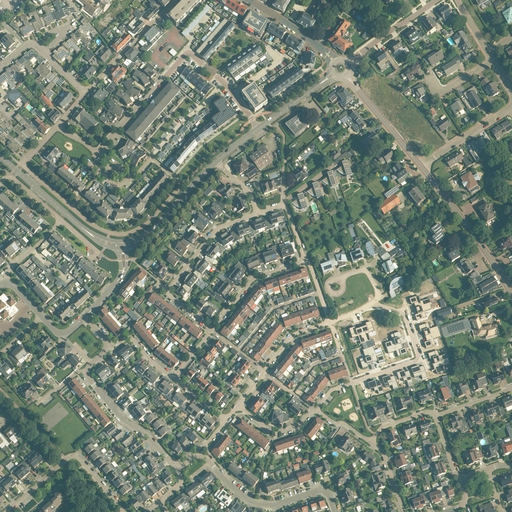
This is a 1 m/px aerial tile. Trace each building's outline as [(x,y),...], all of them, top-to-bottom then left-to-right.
[(65,8),(62,9),(65,17),(68,16),(68,17),(70,16),(70,17),(72,16),(71,15),(73,14),(76,17),(80,13),(69,0),(62,0),(64,3),(65,2),(69,6),(70,7),(65,9),(65,8)] [(88,0),(81,0),(80,2),(86,7),(84,10),(87,12),(94,4),(88,0)] [(99,8),(97,11),(100,14),(103,10),(104,11),(108,5),(111,0),(105,0),(105,1),(104,2),(103,1),(99,7),(100,7),(99,8)] [(185,0),(168,18),(176,25),(195,6),(198,9),(202,6),(201,5),(205,1),(204,0),(185,0)] [(228,0),(224,6),(229,9),(234,1),(231,0),(228,0)] [(272,7),(283,14),(291,0),(267,0),(270,2),(269,5),(272,7)] [(296,24),(310,32),(327,4),(321,0),(319,0),(308,17),(303,14),(296,24)] [(384,0),(386,2),(381,5),(384,11),(390,7),(390,8),(395,5),(396,6),(398,5),(394,0),(384,0)] [(54,13),(51,14),(54,21),(57,20),(58,22),(61,21),(60,19),(65,17),(62,9),(58,1),(53,3),(54,6),(55,6),(58,12),(54,14),(54,13)] [(238,4),(234,1),(229,9),(234,12),(239,4),(238,4)] [(94,4),(87,12),(96,19),(100,14),(97,11),(99,8),(94,4)] [(151,8),(148,10),(155,17),(157,15),(157,13),(159,11),(151,4),(150,6),(150,8),(151,8)] [(206,4),(181,34),(186,38),(210,8),(206,4)] [(243,7),(239,4),(234,12),(238,15),(243,7)] [(43,17),(40,19),(43,26),(46,25),(47,27),(50,26),(49,24),(54,22),(54,21),(51,14),(47,6),(42,8),(43,11),(44,11),(47,17),(43,19),(43,17)] [(243,7),(238,15),(243,18),(248,10),(243,7)] [(439,12),(436,14),(440,20),(442,18),(444,20),(445,22),(449,20),(449,21),(451,21),(453,20),(454,18),(453,17),(447,7),(439,12)] [(135,12),(138,15),(141,18),(143,15),(149,21),(151,19),(153,19),(155,17),(148,10),(146,13),(146,12),(144,12),(142,14),(137,9),(135,12)] [(32,22),(29,24),(32,32),(35,31),(36,33),(39,32),(38,29),(39,29),(40,30),(44,28),(43,26),(40,19),(36,11),(28,14),(30,18),(33,16),(36,22),(32,24),(32,22)] [(269,23),(250,11),(241,26),(248,30),(247,31),(244,29),(253,35),(254,33),(260,38),(269,23)] [(141,18),(138,15),(135,12),(133,14),(136,17),(137,18),(139,20),(141,18)] [(32,32),(29,24),(25,15),(23,17),(20,18),(21,21),(23,21),(25,27),(19,29),(19,28),(15,30),(18,33),(20,32),(22,35),(23,35),(24,37),(28,36),(27,34),(32,32)] [(80,29),(78,31),(84,37),(85,38),(86,38),(85,36),(89,32),(93,36),(92,37),(95,40),(99,35),(84,18),(80,22),(83,25),(82,27),(81,26),(80,27),(80,28),(80,29)] [(134,25),(141,32),(143,29),(143,28),(145,26),(139,20),(137,18),(135,20),(136,22),(136,23),(134,25)] [(430,18),(423,23),(426,27),(424,28),(427,34),(430,32),(435,28),(436,31),(437,32),(441,28),(437,23),(434,25),(430,18)] [(220,24),(230,33),(235,28),(225,19),(220,24)] [(328,24),(325,29),(329,31),(333,34),(328,41),(333,45),(332,45),(332,46),(332,47),(333,48),(335,49),(336,48),(340,51),(339,52),(343,55),(344,54),(345,53),(347,50),(348,51),(353,45),(349,43),(348,44),(342,40),(343,40),(340,38),(341,35),(343,37),(344,35),(344,34),(350,25),(343,20),(336,30),(332,27),(328,24)] [(121,26),(125,30),(128,33),(130,30),(131,32),(135,35),(137,33),(139,34),(141,32),(134,25),(132,22),(127,27),(123,24),(121,26)] [(216,29),(226,37),(230,33),(220,24),(216,29)] [(276,26),(272,24),(267,31),(272,34),(277,27),(276,26)] [(277,26),(276,26),(277,27),(272,34),(276,37),(281,29),(282,30),(282,29),(277,26)] [(153,28),(149,33),(157,41),(162,36),(162,37),(167,31),(163,27),(161,29),(162,30),(159,34),(153,28)] [(101,35),(102,36),(105,39),(109,36),(107,35),(111,31),(108,28),(101,35)] [(212,33),(222,42),(226,37),(216,29),(212,33)] [(282,30),(281,29),(276,37),(281,40),(286,32),(282,30)] [(406,39),(411,46),(414,43),(412,40),(418,36),(419,38),(422,36),(418,31),(416,33),(414,30),(406,35),(408,38),(406,39)] [(72,38),(70,40),(76,46),(78,44),(77,43),(80,40),(85,45),(84,46),(87,48),(91,44),(85,38),(84,37),(78,31),(74,35),(73,34),(70,36),(72,38)] [(117,34),(116,36),(119,39),(122,41),(119,44),(122,48),(131,39),(127,35),(126,36),(124,34),(123,33),(121,31),(117,34)] [(456,37),(453,39),(457,45),(459,43),(464,52),(472,47),(462,32),(455,36),(456,37)] [(157,41),(149,33),(144,37),(150,43),(153,45),(157,41)] [(208,38),(218,47),(222,42),(212,33),(208,38)] [(3,42),(5,45),(12,39),(8,35),(5,37),(3,35),(2,36),(0,38),(0,37),(0,42),(1,44),(3,42)] [(295,39),(291,35),(285,43),(290,46),(295,39)] [(204,43),(214,51),(218,47),(208,38),(204,43)] [(12,39),(5,45),(7,48),(6,49),(8,52),(10,50),(12,52),(15,49),(14,47),(15,46),(14,45),(15,44),(12,39)] [(119,39),(111,47),(112,48),(117,53),(122,48),(119,44),(122,41),(119,39)] [(300,42),(295,39),(290,46),(295,50),(300,42)] [(63,46),(61,48),(67,55),(68,55),(69,53),(70,52),(69,51),(72,48),(76,53),(76,54),(79,57),(83,53),(76,46),(70,40),(69,40),(65,44),(64,43),(62,45),(63,46)] [(139,42),(143,46),(147,51),(153,46),(150,43),(147,46),(141,40),(139,42)] [(305,45),(300,42),(295,50),(299,53),(305,45)] [(391,47),(394,51),(395,53),(398,50),(401,53),(403,52),(406,56),(410,54),(406,48),(403,50),(398,42),(391,47)] [(200,47),(210,56),(214,51),(204,43),(200,47)] [(257,46),(251,50),(259,60),(265,56),(257,46)] [(196,52),(206,61),(210,56),(200,47),(196,52)] [(61,48),(60,48),(57,51),(58,52),(57,52),(55,51),(53,53),(55,55),(53,57),(52,56),(60,64),(62,62),(60,60),(63,57),(69,62),(68,63),(71,66),(75,62),(69,56),(68,55),(67,55),(61,48)] [(140,58),(142,56),(134,48),(130,52),(138,60),(140,58)] [(84,52),(87,55),(91,59),(94,56),(87,49),(84,52)] [(98,56),(104,62),(111,55),(109,53),(110,53),(109,52),(105,49),(98,56)] [(172,49),(168,52),(173,57),(177,53),(172,49)] [(38,63),(40,65),(41,64),(44,61),(32,50),(27,54),(26,52),(24,55),(25,56),(23,58),(28,65),(29,65),(30,67),(37,61),(39,62),(38,63)] [(251,50),(246,53),(254,64),(259,60),(251,50)] [(382,53),(375,58),(379,63),(378,64),(378,63),(378,64),(380,68),(389,62),(394,69),(398,67),(387,51),(383,54),(382,53)] [(423,59),(427,65),(430,64),(432,66),(444,58),(439,51),(427,59),(426,57),(423,59)] [(131,72),(131,71),(140,62),(138,61),(138,60),(130,52),(126,56),(132,63),(128,68),(127,69),(131,72)] [(246,53),(241,57),(249,68),(254,64),(246,53)] [(305,53),(303,61),(315,62),(315,59),(315,57),(312,56),(313,53),(308,53),(305,53)] [(241,57),(236,61),(244,71),(249,68),(241,57)] [(454,62),(440,70),(441,73),(444,72),(444,73),(444,72),(447,76),(459,69),(457,67),(460,65),(460,64),(463,63),(459,57),(457,59),(453,61),(454,62)] [(30,67),(29,65),(28,65),(23,58),(18,61),(17,60),(15,63),(16,64),(14,66),(19,73),(19,72),(22,70),(21,69),(24,67),(25,68),(28,72),(29,74),(30,75),(33,72),(34,71),(30,67)] [(236,61),(231,64),(239,75),(244,71),(236,61)] [(315,62),(303,61),(302,69),(305,69),(305,70),(310,71),(311,68),(313,68),(314,65),(315,62)] [(404,73),(401,76),(404,80),(407,78),(409,81),(419,74),(417,71),(421,69),(417,63),(413,65),(413,66),(403,72),(404,73)] [(38,86),(45,78),(51,72),(47,68),(48,66),(45,64),(43,66),(41,64),(40,65),(36,70),(37,72),(38,73),(41,76),(38,79),(37,79),(35,81),(38,86)] [(143,72),(145,74),(149,77),(151,79),(155,74),(152,71),(153,70),(154,70),(147,64),(141,70),(143,72)] [(231,64),(226,68),(234,79),(239,75),(231,64)] [(81,74),(88,80),(96,71),(89,65),(81,74)] [(23,76),(19,72),(19,73),(14,66),(13,66),(9,69),(8,68),(6,70),(7,72),(5,74),(4,74),(10,80),(13,78),(12,77),(15,74),(17,76),(19,79),(18,80),(20,83),(25,79),(25,78),(23,76)] [(116,66),(112,70),(121,78),(127,72),(123,68),(120,70),(116,66)] [(186,80),(193,71),(188,67),(179,77),(184,81),(186,80)] [(294,72),(299,80),(304,76),(303,75),(298,69),(294,72)] [(121,78),(112,70),(109,74),(113,78),(111,81),(115,84),(121,78)] [(137,78),(140,80),(144,75),(145,74),(143,72),(142,74),(136,71),(132,78),(136,81),(137,78)] [(186,80),(190,84),(197,76),(193,72),(193,71),(186,80)] [(50,72),(45,78),(47,81),(48,79),(51,82),(45,89),(44,88),(42,91),(43,92),(46,96),(50,91),(56,83),(60,80),(56,76),(57,74),(54,72),(53,74),(50,72)] [(289,75),(295,83),(299,80),(294,72),(289,75)] [(16,87),(10,80),(4,74),(5,74),(4,73),(0,77),(0,76),(0,87),(1,88),(4,86),(3,85),(6,82),(10,87),(9,88),(12,91),(12,90),(16,87)] [(144,75),(140,80),(145,87),(150,83),(147,79),(149,77),(145,74),(144,75)] [(368,82),(371,86),(381,79),(377,74),(368,82)] [(285,79),(290,86),(295,83),(289,75),(285,79)] [(190,84),(195,88),(202,80),(197,76),(190,84)] [(61,78),(60,80),(56,83),(60,87),(65,82),(61,78)] [(285,79),(281,82),(286,89),(290,86),(285,79)] [(487,79),(480,83),(485,90),(486,89),(492,98),(499,93),(495,88),(496,87),(494,83),(491,85),(487,79)] [(127,90),(126,92),(128,94),(133,87),(132,85),(134,83),(131,80),(124,85),(127,90)] [(195,88),(200,92),(201,92),(208,83),(207,84),(202,80),(195,88)] [(366,81),(360,85),(367,94),(373,89),(366,81)] [(281,82),(276,85),(282,92),(286,89),(281,82)] [(170,83),(166,88),(176,96),(180,91),(170,83)] [(201,92),(206,96),(213,88),(208,83),(201,92)] [(421,84),(411,90),(418,100),(421,99),(423,102),(428,99),(429,99),(424,91),(425,90),(421,84)] [(254,85),(241,94),(255,112),(267,104),(262,97),(266,94),(262,89),(260,87),(256,89),(254,85)] [(276,85),(272,88),(277,96),(282,92),(276,85)] [(133,87),(128,94),(132,97),(134,99),(136,96),(138,97),(141,91),(133,87)] [(339,97),(341,100),(349,94),(343,87),(336,93),(334,90),(326,96),(332,103),(339,97)] [(403,91),(405,95),(411,91),(409,87),(403,91)] [(463,94),(466,98),(467,100),(469,99),(475,108),(481,104),(475,95),(478,93),(474,87),(463,94)] [(166,88),(161,93),(171,102),(176,96),(166,88)] [(272,88),(267,92),(273,99),(277,96),(272,88)] [(91,96),(98,102),(102,98),(100,96),(103,94),(97,89),(91,96)] [(5,100),(6,101),(8,99),(16,106),(18,104),(16,102),(19,99),(26,105),(29,102),(16,90),(14,92),(12,90),(12,91),(7,95),(3,99),(5,101),(5,100)] [(50,91),(45,96),(49,99),(54,94),(50,91)] [(65,96),(62,99),(67,103),(72,98),(65,91),(62,93),(65,96)] [(120,98),(123,100),(128,94),(126,92),(124,94),(118,91),(115,98),(118,101),(120,98)] [(42,96),(40,97),(50,108),(53,106),(47,98),(42,92),(41,94),(42,96)] [(161,93),(157,98),(167,107),(171,102),(161,93)] [(128,94),(123,100),(127,107),(132,103),(130,99),(132,97),(128,94)] [(349,94),(341,100),(344,103),(341,106),(344,109),(349,104),(348,103),(349,103),(353,99),(350,97),(351,96),(349,94)] [(385,94),(378,99),(381,104),(388,98),(385,94)] [(214,106),(223,99),(220,95),(211,102),(214,106)] [(154,103),(153,104),(162,112),(167,107),(157,98),(154,102),(153,102),(154,103)] [(388,98),(381,104),(385,109),(392,103),(388,98)] [(67,103),(62,99),(60,102),(57,99),(55,102),(58,104),(63,109),(67,103)] [(223,99),(214,106),(220,115),(213,120),(213,119),(211,120),(218,130),(236,117),(227,105),(223,99)] [(450,107),(455,115),(463,110),(458,102),(459,102),(458,99),(451,103),(453,105),(450,107)] [(112,112),(111,113),(111,114),(116,107),(114,105),(117,103),(113,100),(106,105),(112,112)] [(411,118),(418,114),(411,103),(404,107),(411,118)] [(151,105),(148,108),(158,117),(160,114),(165,117),(162,120),(164,122),(168,117),(162,112),(153,104),(152,105),(151,104),(150,105),(151,105)] [(399,105),(392,111),(395,116),(396,115),(403,110),(399,105)] [(123,111),(116,107),(111,114),(114,117),(116,115),(121,117),(123,111)] [(148,108),(144,113),(153,122),(158,117),(148,108)] [(72,118),(90,133),(98,124),(80,109),(72,118)] [(47,118),(54,124),(61,116),(54,110),(47,118)] [(111,114),(111,113),(107,110),(104,113),(107,115),(104,118),(101,116),(99,119),(104,124),(107,121),(108,123),(108,122),(109,121),(112,123),(116,118),(114,117),(111,114)] [(403,110),(396,115),(400,120),(406,114),(403,110)] [(35,113),(43,120),(44,118),(37,111),(35,113)] [(346,111),(338,119),(340,120),(342,123),(343,125),(346,123),(348,120),(353,126),(361,119),(355,112),(350,116),(346,111)] [(144,113),(139,119),(149,127),(153,122),(144,113)] [(14,118),(19,123),(23,119),(18,114),(14,118)] [(291,122),(286,125),(290,130),(290,131),(292,134),(293,133),(295,136),(298,134),(299,136),(305,130),(304,129),(309,125),(306,121),(307,121),(308,120),(306,117),(304,118),(304,119),(301,116),(295,119),(295,120),(294,120),(293,121),(292,121),(291,122)] [(450,125),(451,125),(444,116),(440,119),(442,121),(437,125),(442,132),(445,129),(445,128),(450,125)] [(23,131),(22,132),(28,140),(30,138),(31,139),(34,136),(33,135),(36,132),(30,126),(26,121),(25,121),(23,119),(19,123),(22,126),(23,125),(27,129),(24,132),(23,131)] [(37,119),(33,124),(45,135),(49,129),(37,119)] [(139,119),(135,124),(145,132),(149,127),(139,119)] [(353,126),(352,127),(357,133),(361,130),(366,126),(361,119),(353,126)] [(211,120),(207,124),(214,133),(218,130),(211,120)] [(0,142),(5,138),(12,130),(14,128),(11,125),(9,127),(9,126),(10,125),(7,123),(5,124),(3,122),(0,125),(0,131),(2,134),(0,135),(0,142)] [(408,122),(401,127),(405,131),(404,132),(408,137),(409,138),(410,137),(414,141),(420,136),(417,133),(420,130),(414,122),(411,124),(410,125),(408,122)] [(492,132),(495,136),(497,140),(511,130),(511,127),(509,123),(499,129),(499,127),(492,132)] [(135,124),(130,129),(140,137),(145,132),(135,124)] [(207,124),(203,127),(209,136),(214,133),(207,124)] [(12,130),(12,131),(14,133),(15,132),(19,136),(17,139),(16,138),(14,139),(21,147),(23,145),(24,146),(27,143),(26,142),(28,140),(22,132),(16,126),(14,128),(12,130)] [(198,130),(205,139),(207,137),(208,138),(209,137),(209,136),(203,127),(198,130)] [(140,137),(130,129),(126,134),(136,142),(140,137)] [(426,129),(423,131),(431,141),(432,140),(433,140),(436,137),(433,132),(432,132),(432,131),(430,133),(429,133),(426,129)] [(198,130),(194,133),(201,142),(205,139),(198,130)] [(274,130),(267,135),(272,142),(279,138),(274,130)] [(423,131),(421,134),(424,138),(422,140),(423,141),(426,145),(428,144),(427,144),(428,143),(429,143),(430,142),(431,141),(423,131)] [(194,134),(189,137),(191,139),(197,145),(201,142),(194,133),(194,134)] [(9,134),(5,138),(7,140),(8,139),(12,144),(9,146),(8,145),(7,147),(14,154),(16,152),(17,153),(19,150),(19,149),(21,147),(14,139),(9,134)] [(367,136),(362,140),(364,142),(365,141),(367,144),(369,142),(372,146),(378,140),(374,134),(368,139),(367,136)] [(469,146),(468,146),(471,151),(470,152),(476,161),(480,159),(475,151),(483,147),(487,153),(494,148),(489,140),(485,142),(482,138),(475,142),(475,141),(470,144),(471,145),(469,146)] [(191,139),(188,143),(194,149),(197,145),(191,139)] [(126,145),(125,148),(130,152),(131,150),(134,144),(127,140),(124,144),(126,145)] [(188,143),(184,147),(191,153),(194,149),(188,143)] [(249,158),(254,164),(259,171),(274,160),(266,150),(268,149),(264,144),(259,148),(260,150),(249,158)] [(179,149),(180,151),(187,157),(191,153),(184,147),(182,145),(179,149)] [(58,153),(61,150),(58,148),(56,150),(52,147),(46,153),(43,156),(50,162),(55,157),(57,159),(61,155),(58,153)] [(128,157),(129,155),(131,153),(130,152),(125,148),(118,152),(122,158),(126,155),(128,157)] [(142,151),(135,156),(139,160),(142,159),(144,161),(147,157),(142,151)] [(180,151),(177,155),(184,161),(187,157),(180,151)] [(340,155),(338,151),(331,157),(334,160),(340,155)] [(374,161),(377,164),(379,162),(381,164),(385,161),(386,163),(387,164),(391,161),(390,160),(394,157),(389,151),(384,155),(383,154),(374,161)] [(446,161),(450,168),(462,160),(467,168),(471,165),(465,156),(463,158),(459,152),(446,161)] [(175,154),(172,158),(174,159),(180,165),(184,161),(177,155),(175,154)] [(133,155),(131,157),(130,158),(132,160),(130,165),(136,168),(139,160),(135,156),(133,155)] [(174,159),(170,164),(177,169),(180,165),(174,159)] [(337,170),(338,169),(339,171),(341,173),(344,174),(346,174),(347,178),(352,176),(350,169),(354,166),(350,160),(348,162),(347,161),(342,163),(343,166),(337,170)] [(259,171),(254,164),(252,165),(251,164),(247,167),(242,161),(238,164),(238,163),(232,167),(236,172),(237,171),(240,175),(246,170),(248,172),(246,174),(249,178),(259,171)] [(49,167),(55,172),(58,168),(52,163),(49,167)] [(170,164),(166,168),(173,174),(177,169),(170,164)] [(398,164),(390,171),(392,174),(394,173),(399,179),(397,181),(399,184),(409,178),(406,174),(407,174),(406,174),(407,172),(406,171),(404,171),(403,169),(402,169),(398,164)] [(57,173),(62,177),(67,171),(63,167),(57,173)] [(296,173),(293,175),(297,181),(299,179),(302,182),(309,177),(304,171),(303,172),(300,168),(299,169),(295,172),(296,173)] [(62,177),(66,181),(72,175),(67,171),(62,177)] [(162,172),(158,177),(164,182),(168,178),(162,172)] [(322,181),(323,180),(325,182),(326,184),(329,185),(331,185),(332,188),(338,187),(337,185),(340,184),(338,177),(335,178),(333,173),(333,172),(327,174),(328,177),(322,181)] [(464,177),(461,179),(463,182),(461,184),(464,188),(466,187),(469,191),(478,186),(476,182),(480,179),(480,177),(478,176),(477,174),(473,177),(471,173),(468,175),(466,173),(465,173),(464,174),(463,175),(464,177)] [(66,181),(71,185),(76,179),(72,175),(66,181)] [(158,177),(154,181),(160,187),(164,182),(158,177)] [(273,181),(267,183),(270,193),(277,190),(276,188),(282,186),(282,178),(273,181)] [(71,185),(76,189),(81,183),(76,179),(71,185)] [(154,181),(150,186),(156,191),(160,187),(154,181)] [(270,193),(267,183),(260,186),(259,182),(253,184),(254,187),(259,191),(260,190),(261,194),(264,193),(264,195),(270,193)] [(81,183),(76,189),(80,193),(86,187),(81,183)] [(313,188),(307,192),(307,193),(308,192),(309,193),(311,194),(313,196),(316,196),(317,200),(323,198),(322,196),(325,195),(323,188),(320,189),(318,184),(318,183),(312,185),(313,188)] [(219,191),(222,194),(223,194),(229,199),(233,194),(232,194),(234,191),(229,186),(228,188),(224,185),(219,191)] [(150,186),(146,190),(152,196),(156,191),(150,186)] [(391,196),(399,190),(396,186),(388,192),(391,196)] [(210,187),(203,194),(207,197),(213,191),(210,187)] [(409,194),(418,206),(425,200),(416,189),(409,194)] [(84,197),(89,201),(94,194),(90,190),(84,197)] [(146,190),(142,195),(149,200),(152,196),(146,190)] [(123,198),(125,200),(131,193),(129,191),(123,198)] [(89,201),(93,205),(99,198),(94,194),(89,201)] [(109,196),(116,203),(118,201),(111,194),(109,196)] [(132,194),(126,201),(128,203),(134,196),(132,194)] [(292,203),(292,204),(293,203),(295,204),(297,206),(300,207),(301,207),(302,211),(308,209),(307,207),(310,206),(307,197),(304,198),(303,196),(303,195),(303,194),(297,196),(298,199),(292,203)] [(395,194),(378,206),(384,215),(401,203),(395,194)] [(138,200),(139,200),(145,205),(149,200),(142,195),(138,200)] [(106,199),(113,206),(115,204),(108,197),(106,199)] [(98,209),(103,204),(104,203),(99,198),(93,205),(98,209)] [(236,200),(237,204),(236,204),(239,212),(243,210),(247,208),(245,204),(244,201),(242,202),(241,198),(236,200)] [(0,205),(4,209),(10,202),(6,199),(0,205)] [(139,200),(135,205),(142,211),(146,206),(139,200)] [(481,204),(483,207),(479,209),(487,223),(496,218),(486,201),(481,204)] [(10,202),(4,209),(8,213),(15,205),(14,205),(13,205),(10,202)] [(223,210),(217,206),(214,203),(211,207),(212,209),(208,214),(211,216),(212,218),(214,220),(217,217),(217,216),(218,216),(220,217),(222,214),(221,213),(223,210)] [(97,210),(102,215),(108,208),(103,204),(97,210)] [(8,213),(6,215),(12,221),(14,220),(16,217),(14,215),(19,209),(15,205),(8,213)] [(135,205),(130,211),(132,216),(134,214),(137,216),(142,211),(135,205)] [(109,216),(111,217),(113,212),(108,208),(102,215),(107,219),(109,216)] [(130,211),(122,212),(122,221),(130,220),(130,216),(132,216),(130,211)] [(113,212),(111,217),(114,217),(114,221),(122,221),(122,212),(113,212)] [(380,212),(374,215),(378,220),(383,217),(380,212)] [(17,220),(21,224),(28,217),(24,213),(18,219),(16,217),(14,220),(16,222),(17,220)] [(278,213),(274,215),(278,224),(281,223),(281,224),(283,225),(287,224),(284,214),(281,215),(280,213),(278,214),(278,213)] [(197,221),(194,224),(203,231),(208,225),(203,221),(205,218),(200,214),(195,220),(197,221)] [(270,219),(267,220),(271,230),(274,228),(275,227),(275,225),(278,224),(274,215),(271,216),(272,216),(269,217),(270,219)] [(21,224),(25,228),(31,221),(27,218),(21,224)] [(181,219),(173,230),(175,232),(184,221),(181,219)] [(261,219),(258,220),(261,230),(264,229),(265,230),(267,231),(271,230),(267,220),(264,221),(264,219),(261,220),(261,219)] [(254,225),(251,226),(255,237),(254,235),(258,234),(259,232),(258,231),(261,230),(258,220),(255,221),(255,222),(253,223),(254,225)] [(31,221),(25,228),(24,230),(28,233),(35,224),(31,221)] [(35,224),(30,231),(34,235),(36,232),(39,229),(40,227),(36,223),(35,224)] [(438,224),(430,231),(434,236),(434,237),(432,239),(436,245),(445,238),(440,231),(442,229),(438,224)] [(245,225),(242,226),(245,235),(248,234),(249,237),(251,238),(255,237),(251,226),(248,227),(247,225),(245,226),(245,225)] [(187,232),(190,234),(186,239),(192,244),(198,236),(197,235),(199,232),(192,226),(187,232)] [(237,231),(233,232),(238,241),(242,240),(243,238),(242,236),(245,235),(242,226),(239,227),(239,228),(237,229),(237,231)] [(226,234),(223,235),(229,244),(232,242),(233,243),(234,243),(238,241),(233,232),(230,235),(229,233),(227,234),(226,234)] [(49,241),(53,245),(59,238),(54,234),(49,241)] [(220,241),(217,244),(224,251),(227,249),(227,247),(226,245),(229,244),(223,235),(221,237),(221,238),(219,239),(220,241)] [(11,244),(8,246),(15,254),(20,249),(17,247),(20,244),(13,237),(9,242),(11,244)] [(503,240),(499,242),(504,250),(508,247),(509,249),(510,249),(511,251),(511,237),(504,242),(503,240)] [(63,242),(59,238),(53,245),(51,247),(56,251),(58,249),(63,242)] [(350,254),(353,263),(363,260),(359,249),(362,248),(359,238),(355,239),(357,245),(356,246),(355,248),(356,252),(350,254)] [(181,244),(180,245),(179,244),(174,249),(183,256),(187,251),(185,249),(186,248),(187,248),(190,245),(183,240),(180,243),(181,244)] [(58,249),(62,253),(68,246),(63,242),(58,249)] [(291,245),(285,247),(289,258),(291,257),(290,256),(294,255),(294,253),(297,252),(294,243),(290,244),(291,245)] [(375,258),(375,257),(375,256),(380,252),(375,246),(372,248),(370,243),(366,244),(366,246),(365,247),(366,248),(366,249),(366,250),(366,251),(367,254),(368,254),(370,257),(371,256),(372,257),(373,257),(374,258),(375,258)] [(210,247),(208,249),(216,255),(218,253),(220,254),(221,254),(224,251),(217,244),(214,247),(212,245),(211,247),(210,247)] [(15,254),(8,246),(6,248),(4,246),(0,249),(0,251),(5,257),(8,255),(10,258),(15,254)] [(62,253),(67,256),(72,250),(68,246),(62,253)] [(277,259),(279,258),(276,249),(275,246),(271,247),(272,248),(267,250),(268,253),(272,264),(274,263),(273,262),(277,261),(277,259)] [(279,248),(276,249),(279,258),(282,257),(283,259),(287,258),(287,259),(289,258),(285,247),(280,249),(279,248)] [(401,247),(390,254),(392,257),(397,254),(399,257),(405,253),(401,247)] [(205,258),(206,259),(213,264),(215,261),(215,259),(214,258),(216,255),(208,249),(206,252),(207,252),(205,254),(207,255),(205,258)] [(379,254),(383,259),(389,255),(384,249),(380,252),(381,252),(379,254)] [(451,253),(448,255),(452,262),(460,258),(456,252),(455,253),(453,249),(450,251),(451,253)] [(67,256),(71,260),(78,253),(77,254),(72,250),(67,256)] [(334,252),(331,253),(333,260),(336,259),(339,268),(341,267),(345,266),(345,262),(348,262),(346,255),(345,255),(344,251),(343,252),(342,252),(342,253),(341,255),(335,255),(334,252)] [(167,261),(174,267),(178,262),(175,259),(176,257),(170,252),(167,256),(169,258),(167,261)] [(78,253),(71,260),(70,262),(72,264),(75,261),(77,263),(83,257),(78,253)] [(262,253),(259,255),(262,264),(265,263),(266,265),(270,263),(270,264),(272,264),(268,253),(263,255),(262,253)] [(437,254),(429,258),(432,262),(439,258),(437,254)] [(256,257),(251,259),(255,270),(257,269),(257,268),(260,267),(260,265),(262,264),(259,255),(256,256),(256,257)] [(389,255),(383,259),(385,261),(385,264),(381,266),(383,268),(381,268),(382,272),(384,271),(386,275),(395,270),(392,265),(394,264),(392,261),(391,261),(389,258),(391,257),(389,255)] [(78,266),(83,270),(88,263),(83,259),(78,266)] [(141,265),(146,268),(151,262),(146,259),(141,265)] [(200,262),(198,264),(206,270),(209,266),(213,269),(215,266),(213,264),(206,259),(204,261),(202,260),(200,262)] [(243,265),(241,266),(245,271),(249,270),(249,272),(253,270),(254,271),(255,270),(251,259),(246,262),(245,260),(242,262),(243,265)] [(320,260),(319,260),(323,273),(328,272),(331,271),(333,270),(332,261),(323,264),(320,260)] [(464,260),(458,264),(462,270),(463,269),(467,275),(473,271),(470,266),(471,265),(468,262),(466,263),(464,260)] [(159,266),(156,270),(155,269),(153,272),(156,274),(157,273),(159,276),(163,280),(166,275),(165,275),(167,272),(165,271),(168,268),(160,262),(158,265),(159,266)] [(83,270),(87,274),(92,267),(88,263),(83,270)] [(236,269),(233,273),(242,281),(243,279),(242,279),(245,275),(243,274),(245,271),(241,266),(239,263),(235,268),(236,269)] [(196,270),(194,272),(202,278),(204,276),(202,274),(206,270),(198,264),(196,266),(197,267),(195,269),(196,270)] [(16,271),(20,276),(26,270),(22,266),(16,271)] [(87,274),(92,278),(97,271),(92,267),(87,274)] [(24,280),(30,275),(33,273),(29,268),(26,270),(20,276),(24,280)] [(134,276),(140,281),(141,282),(147,275),(141,270),(138,273),(137,273),(134,276)] [(306,270),(300,272),(304,283),(306,282),(305,282),(306,281),(309,280),(306,270)] [(96,282),(97,281),(101,275),(97,271),(92,278),(96,282)] [(189,275),(187,278),(195,284),(198,280),(200,281),(202,278),(194,272),(193,275),(191,274),(189,276),(189,275)] [(300,272),(295,274),(297,281),(303,279),(300,272)] [(228,277),(226,279),(234,286),(236,283),(237,285),(240,281),(240,282),(242,281),(233,273),(229,278),(228,277)] [(101,275),(97,281),(101,285),(107,278),(102,274),(101,275)] [(225,283),(221,287),(230,295),(231,293),(233,289),(232,288),(234,286),(226,279),(219,274),(216,277),(223,283),(224,282),(225,283)] [(295,274),(289,275),(292,283),(297,281),(295,274)] [(495,287),(498,286),(491,274),(482,279),(480,276),(474,280),(471,281),(480,297),(492,290),(493,292),(497,290),(495,287)] [(30,275),(24,280),(29,285),(37,277),(35,276),(34,275),(32,277),(30,275)] [(55,283),(57,286),(59,283),(62,281),(60,279),(59,279),(56,275),(53,277),(57,281),(55,283)] [(289,275),(283,277),(286,285),(292,283),(289,275)] [(435,275),(432,278),(436,285),(440,282),(435,275)] [(134,276),(130,280),(136,285),(137,286),(141,282),(140,281),(134,276)] [(391,292),(388,293),(394,290),(396,295),(399,293),(397,286),(403,284),(401,278),(399,279),(397,276),(390,280),(391,283),(391,284),(391,285),(390,286),(390,287),(390,288),(389,288),(389,289),(390,289),(391,292)] [(286,285),(283,277),(277,279),(280,287),(286,285)] [(185,284),(183,286),(191,292),(193,290),(191,288),(195,284),(187,278),(185,280),(184,283),(185,284)] [(30,286),(34,290),(40,285),(38,283),(39,282),(39,280),(38,279),(37,279),(30,286)] [(130,280),(126,285),(132,290),(136,285),(130,280)] [(200,285),(204,289),(208,284),(204,280),(200,285)] [(270,282),(273,289),(274,293),(280,291),(276,280),(270,282)] [(273,289),(270,282),(265,284),(266,290),(267,291),(273,289)] [(258,286),(255,290),(260,294),(262,291),(266,290),(265,284),(258,286)] [(34,290),(38,295),(44,289),(40,285),(34,290)] [(84,287),(91,296),(93,293),(86,285),(84,287)] [(126,285),(122,289),(129,295),(131,297),(135,292),(132,290),(126,285)] [(191,292),(183,286),(181,288),(179,287),(178,289),(178,290),(176,292),(183,298),(187,293),(189,295),(191,292)] [(230,295),(221,287),(218,292),(217,291),(215,294),(222,300),(224,297),(226,299),(228,295),(229,296),(230,295)] [(38,295),(42,299),(48,294),(44,289),(38,295)] [(78,293),(86,301),(90,297),(83,289),(78,293)] [(129,295),(122,289),(120,292),(121,293),(117,297),(118,297),(120,299),(123,302),(125,300),(129,295)] [(213,299),(216,295),(208,289),(206,292),(213,299)] [(255,290),(252,294),(258,299),(262,295),(260,294),(255,290)] [(153,305),(159,298),(155,295),(155,296),(151,293),(148,297),(146,299),(148,301),(153,305)] [(0,319),(1,318),(4,321),(10,315),(12,317),(18,311),(14,306),(16,303),(11,298),(8,300),(3,294),(0,297),(0,319)] [(48,294),(42,299),(46,304),(52,298),(48,294)] [(252,294),(248,299),(254,304),(258,299),(252,294)] [(80,295),(76,299),(81,305),(86,301),(80,295)] [(419,297),(410,300),(411,306),(414,305),(416,310),(430,306),(428,300),(421,303),(419,297)] [(486,299),(481,302),(482,305),(482,306),(483,306),(485,310),(490,307),(489,307),(497,303),(495,299),(495,298),(494,299),(493,297),(490,299),(490,298),(487,300),(486,299)] [(154,304),(158,308),(163,301),(159,298),(154,304)] [(76,299),(71,303),(76,308),(76,309),(81,305),(76,299)] [(248,299),(244,304),(253,311),(257,306),(254,304),(248,299)] [(202,309),(204,311),(210,304),(208,302),(206,303),(202,300),(196,307),(198,309),(200,311),(202,309)] [(163,301),(158,308),(156,310),(161,314),(163,311),(168,305),(163,301)] [(70,302),(66,306),(71,312),(76,308),(71,303),(70,302)] [(210,304),(204,311),(207,313),(205,315),(207,317),(208,316),(210,318),(216,311),(211,307),(213,306),(210,304)] [(163,311),(168,315),(173,309),(168,305),(163,311)] [(243,305),(239,310),(248,317),(252,312),(243,305)] [(66,306),(61,310),(67,316),(71,312),(66,306)] [(418,315),(415,316),(417,322),(426,319),(424,313),(432,311),(430,306),(416,310),(418,315)] [(102,320),(107,315),(108,314),(106,311),(102,307),(96,312),(100,316),(99,317),(102,320)] [(316,307),(311,309),(314,318),(320,316),(316,307)] [(449,308),(436,313),(438,319),(437,319),(439,325),(444,323),(443,321),(444,321),(443,317),(444,317),(451,314),(449,308)] [(177,313),(173,309),(168,315),(166,317),(170,321),(176,314),(177,313)] [(311,309),(305,311),(308,320),(314,318),(311,309)] [(67,316),(61,310),(54,317),(57,320),(60,317),(62,320),(67,316)] [(239,310),(236,314),(244,321),(248,317),(239,310)] [(305,311),(299,313),(302,322),(308,320),(305,311)] [(107,315),(102,320),(106,325),(114,317),(110,313),(108,314),(107,315)] [(177,313),(176,314),(172,319),(177,323),(182,316),(177,313)] [(299,313),(294,315),(297,324),(302,322),(299,313)] [(133,316),(131,318),(135,323),(139,319),(134,314),(133,316)] [(232,319),(238,324),(240,326),(244,321),(236,314),(232,319)] [(294,315),(288,317),(291,326),(297,324),(294,315)] [(114,317),(106,325),(110,329),(115,324),(118,322),(114,317)] [(178,324),(183,327),(188,321),(183,317),(178,324)] [(291,326),(288,317),(282,319),(285,328),(291,326)] [(232,319),(228,324),(234,329),(238,324),(232,319)] [(467,319),(440,328),(443,339),(471,330),(470,329),(473,328),(475,335),(486,334),(487,337),(497,334),(495,326),(491,328),(490,326),(481,329),(477,319),(471,321),(468,322),(467,319)] [(183,327),(188,331),(193,325),(188,321),(183,327)] [(133,327),(137,332),(143,327),(139,322),(133,327)] [(276,323),(273,328),(280,334),(284,329),(276,323)] [(367,328),(362,329),(367,343),(372,342),(369,334),(375,332),(372,323),(366,325),(367,328)] [(110,329),(114,334),(119,328),(115,324),(110,329)] [(228,324),(224,329),(231,334),(234,329),(228,324)] [(188,331),(193,335),(198,329),(193,325),(188,331)] [(428,325),(419,327),(421,333),(424,332),(425,337),(439,333),(438,328),(430,330),(428,325)] [(119,328),(114,334),(118,338),(124,333),(126,331),(122,326),(119,328)] [(137,332),(141,337),(147,332),(143,327),(137,332)] [(273,328),(269,332),(276,338),(280,334),(273,328)] [(356,328),(350,330),(353,339),(359,337),(361,345),(367,343),(362,329),(357,331),(356,328)] [(198,329),(193,335),(197,339),(202,333),(198,329)] [(234,336),(231,334),(224,329),(220,333),(230,341),(234,336)] [(141,337),(145,341),(151,336),(147,332),(141,337)] [(269,332),(265,337),(272,343),(276,338),(269,332)] [(329,332),(323,334),(327,344),(328,344),(329,343),(333,342),(329,332)] [(393,342),(385,344),(387,349),(401,345),(399,339),(402,338),(400,333),(391,336),(393,342)] [(427,343),(424,344),(426,349),(435,346),(433,340),(441,338),(439,333),(425,337),(427,343)] [(323,334),(318,336),(320,344),(321,346),(327,344),(323,334)] [(243,336),(242,335),(239,340),(241,342),(243,344),(247,339),(243,336)] [(145,341),(148,346),(155,341),(151,336),(145,341)] [(318,336),(312,338),(315,346),(320,344),(318,336)] [(48,344),(51,342),(47,337),(44,340),(43,339),(40,342),(38,343),(43,348),(42,349),(46,353),(48,351),(52,347),(50,345),(49,345),(48,344)] [(265,337),(261,342),(269,348),(272,343),(265,337)] [(312,338),(306,340),(307,342),(310,351),(316,349),(315,346),(312,338)] [(214,345),(212,348),(221,356),(224,353),(222,351),(225,347),(216,340),(212,344),(214,345)] [(301,343),(296,347),(301,352),(304,353),(310,351),(307,342),(306,340),(301,342),(301,343)] [(155,341),(148,346),(152,351),(159,345),(155,341)] [(261,342),(257,346),(265,353),(269,348),(261,342)] [(16,350),(16,351),(23,358),(25,361),(31,355),(29,354),(30,353),(22,344),(19,346),(20,347),(16,351),(16,350)] [(57,350),(60,353),(61,352),(65,356),(68,353),(70,351),(69,351),(69,349),(70,349),(65,344),(62,347),(61,346),(57,350)] [(401,345),(387,349),(389,355),(397,352),(398,358),(408,354),(406,349),(403,350),(401,345)] [(126,346),(123,349),(129,357),(133,353),(128,346),(126,347),(126,346)] [(257,346),(254,351),(261,357),(265,353),(257,346)] [(154,354),(159,357),(164,351),(159,347),(154,354)] [(207,355),(213,361),(216,358),(214,357),(217,353),(210,347),(207,351),(208,352),(205,354),(207,355)] [(295,347),(291,351),(298,356),(301,352),(296,347),(295,347)] [(374,347),(369,349),(373,363),(379,361),(380,364),(385,362),(382,353),(376,355),(374,347)] [(129,357),(123,349),(119,352),(120,352),(119,354),(121,357),(119,359),(123,363),(124,365),(127,363),(125,360),(129,357)] [(159,357),(164,361),(171,353),(166,349),(164,351),(159,357)] [(366,358),(360,360),(364,370),(369,368),(368,365),(373,363),(369,349),(363,351),(366,358)] [(501,349),(497,350),(501,362),(505,360),(501,349)] [(23,358),(16,351),(12,355),(11,354),(9,356),(17,365),(19,363),(19,362),(23,358)] [(261,357),(254,351),(250,356),(257,362),(261,357)] [(291,351),(288,356),(294,361),(298,356),(291,351)] [(432,365),(433,365),(448,360),(447,354),(439,357),(437,351),(428,354),(430,360),(433,359),(434,364),(432,365)] [(164,361),(168,365),(175,356),(171,353),(164,361)] [(38,360),(41,362),(47,357),(44,354),(38,360)] [(208,368),(213,361),(207,355),(205,354),(201,358),(203,359),(201,362),(208,368)] [(244,360),(241,364),(248,370),(251,366),(245,361),(246,358),(241,354),(239,357),(244,360)] [(75,355),(69,360),(76,368),(81,363),(76,359),(77,358),(75,355)] [(175,356),(168,365),(173,369),(178,363),(178,362),(180,360),(175,356)] [(288,356),(284,361),(290,366),(294,361),(288,356)] [(112,358),(113,358),(112,358),(108,361),(111,364),(115,368),(118,366),(120,369),(124,365),(123,363),(119,359),(117,361),(114,358),(112,359),(112,358)] [(0,371),(7,379),(10,377),(7,374),(11,370),(12,371),(15,369),(6,359),(3,361),(5,363),(2,366),(0,363),(0,371)] [(449,364),(448,360),(433,365),(434,370),(431,371),(432,372),(435,370),(437,375),(440,373),(440,374),(446,372),(444,367),(450,365),(449,364)] [(65,361),(60,365),(64,369),(69,364),(65,361)] [(284,361),(280,365),(286,370),(290,366),(284,361)] [(142,376),(144,373),(147,370),(148,368),(146,366),(145,367),(143,365),(142,366),(139,364),(137,366),(131,370),(136,374),(138,372),(142,376)] [(235,366),(233,369),(239,374),(240,374),(241,376),(244,373),(245,374),(248,370),(241,364),(238,368),(235,366)] [(103,365),(99,368),(106,376),(110,372),(112,375),(115,373),(110,367),(107,369),(105,365),(103,367),(103,366),(103,365)] [(280,365),(276,370),(283,375),(285,376),(287,376),(289,374),(288,373),(286,371),(286,370),(280,365)] [(345,366),(339,368),(342,378),(348,376),(345,366)] [(427,378),(426,372),(423,366),(423,367),(419,368),(419,366),(411,369),(414,378),(421,376),(422,380),(424,379),(427,378)] [(106,376),(99,368),(96,371),(96,372),(97,371),(97,372),(96,373),(101,380),(106,376)] [(339,368),(333,370),(336,380),(342,378),(339,368)] [(34,380),(40,388),(45,383),(46,384),(49,381),(44,376),(47,374),(43,369),(37,374),(39,375),(34,380)] [(229,377),(231,378),(238,384),(241,380),(238,377),(240,374),(239,374),(233,369),(228,376),(229,377)] [(145,378),(149,381),(155,374),(153,372),(152,372),(150,370),(149,372),(147,370),(144,373),(142,376),(141,377),(144,379),(145,378)] [(193,377),(195,379),(200,374),(197,372),(196,373),(191,370),(186,377),(190,380),(193,377)] [(283,375),(276,370),(273,375),(281,382),(285,377),(283,375)] [(336,380),(333,370),(328,372),(331,382),(336,380)] [(405,371),(397,374),(399,380),(403,379),(404,382),(407,381),(408,385),(413,383),(409,372),(405,373),(405,371)] [(298,372),(294,377),(296,378),(297,379),(299,380),(299,381),(303,376),(298,372)] [(472,384),(474,392),(482,389),(481,386),(484,385),(487,384),(485,378),(484,373),(476,376),(478,382),(472,384)] [(495,376),(491,377),(494,385),(499,383),(499,382),(504,381),(501,373),(495,375),(495,376)] [(155,374),(149,381),(153,385),(152,387),(154,389),(160,381),(158,379),(159,378),(157,376),(157,375),(155,374)] [(195,385),(199,388),(205,381),(203,379),(204,377),(200,374),(195,379),(198,381),(195,385)] [(321,375),(318,380),(325,386),(329,381),(321,375)] [(390,376),(383,379),(385,385),(389,384),(390,387),(392,386),(394,390),(399,388),(395,377),(391,378),(390,376)] [(222,382),(229,388),(231,385),(235,388),(238,384),(231,378),(229,377),(226,380),(225,379),(222,382)] [(442,394),(443,394),(443,395),(444,396),(445,397),(440,402),(441,403),(443,403),(445,403),(446,403),(448,403),(448,402),(446,403),(445,401),(451,399),(449,394),(452,391),(447,377),(442,379),(446,388),(441,390),(442,394)] [(69,385),(72,389),(79,384),(75,380),(69,385)] [(110,393),(112,396),(120,389),(123,387),(117,380),(111,385),(113,388),(109,391),(110,392),(110,393)] [(318,380),(314,385),(321,391),(325,386),(318,380)] [(160,390),(163,392),(168,386),(167,385),(168,383),(165,381),(162,385),(159,383),(154,389),(159,392),(160,390)] [(206,388),(208,389),(211,386),(212,384),(210,382),(208,384),(205,381),(199,388),(203,391),(206,388)] [(376,381),(368,384),(370,390),(374,389),(375,392),(378,391),(379,395),(384,393),(380,382),(376,383),(376,381)] [(455,387),(459,398),(466,395),(464,390),(468,388),(466,382),(460,384),(461,385),(455,387)] [(268,383),(265,387),(274,395),(277,391),(278,391),(280,388),(274,383),(271,386),(268,383)] [(21,393),(26,400),(32,395),(33,395),(37,392),(33,388),(29,384),(23,390),(24,390),(21,393)] [(72,389),(76,394),(83,389),(79,384),(72,389)] [(314,385),(310,389),(318,395),(321,391),(314,385)] [(168,399),(169,399),(174,394),(171,391),(173,389),(168,386),(163,392),(165,394),(164,396),(168,399)] [(211,386),(208,389),(205,393),(210,396),(211,395),(214,398),(219,392),(211,386)] [(265,394),(263,397),(268,401),(269,400),(270,401),(271,399),(271,398),(274,395),(265,387),(262,391),(265,394)] [(418,394),(421,403),(432,400),(430,394),(433,393),(431,388),(428,389),(429,391),(418,394)] [(83,389),(76,394),(80,399),(86,394),(83,389)] [(120,389),(112,396),(115,399),(116,399),(115,399),(116,398),(117,400),(120,397),(122,399),(126,396),(128,394),(125,390),(122,392),(120,389)] [(310,389),(306,394),(314,400),(318,395),(310,389)] [(174,402),(177,404),(182,397),(178,393),(176,396),(174,394),(169,399),(169,400),(173,404),(174,402)] [(214,400),(218,403),(221,400),(224,402),(228,397),(225,394),(224,396),(220,393),(214,400)] [(122,406),(121,406),(125,410),(128,408),(127,407),(134,401),(128,394),(126,396),(122,399),(124,402),(121,404),(122,406)] [(314,400),(306,394),(302,399),(310,405),(314,400)] [(81,400),(85,405),(91,399),(87,395),(81,400)] [(292,408),(290,410),(298,416),(302,411),(296,407),(299,404),(297,403),(299,400),(300,402),(301,402),(294,396),(291,400),(289,403),(288,405),(292,408)] [(178,407),(182,411),(187,405),(185,403),(187,400),(182,397),(177,404),(179,406),(178,407)] [(257,397),(254,401),(262,408),(268,401),(263,397),(260,400),(257,397)] [(407,408),(406,406),(413,404),(411,397),(404,400),(404,399),(396,402),(399,411),(407,408)] [(511,397),(502,401),(505,409),(511,406),(511,397)] [(85,405),(89,409),(95,404),(91,399),(85,405)] [(130,410),(135,417),(144,409),(143,408),(145,407),(145,406),(145,405),(144,404),(143,403),(141,403),(142,402),(140,400),(133,405),(134,407),(130,410)] [(249,409),(252,411),(258,416),(259,415),(259,412),(262,408),(254,401),(250,405),(251,406),(249,409)] [(483,411),(486,417),(500,412),(501,416),(506,414),(502,407),(498,409),(497,403),(492,405),(486,408),(486,410),(483,411)] [(89,409),(93,414),(99,409),(95,404),(89,409)] [(189,413),(191,415),(196,408),(192,404),(190,407),(187,405),(182,411),(187,415),(189,413)] [(386,404),(379,406),(382,415),(386,414),(386,416),(393,413),(391,410),(392,410),(390,404),(386,405),(386,404)] [(382,415),(379,406),(373,409),(373,410),(369,411),(371,417),(372,417),(373,420),(380,418),(379,416),(382,415)] [(189,417),(197,422),(202,416),(199,414),(201,412),(196,408),(191,415),(189,417)] [(93,414),(97,419),(103,413),(99,409),(93,414)] [(144,409),(135,417),(138,420),(137,420),(138,419),(139,421),(142,418),(144,421),(146,420),(153,414),(150,411),(146,412),(144,409)] [(471,419),(468,420),(470,427),(474,426),(473,423),(475,422),(476,424),(480,423),(479,421),(484,419),(481,411),(476,413),(476,411),(472,412),(472,414),(469,415),(471,419)] [(97,419),(101,423),(107,418),(103,413),(97,419)] [(273,413),(272,423),(281,424),(281,423),(283,423),(286,422),(285,417),(288,416),(287,414),(283,415),(282,415),(274,414),(273,413)] [(153,414),(146,420),(148,422),(147,423),(149,425),(158,418),(156,416),(155,417),(153,414)] [(197,422),(204,428),(205,426),(210,419),(206,416),(204,418),(202,416),(197,422)] [(453,427),(455,428),(456,429),(457,429),(460,430),(461,433),(469,431),(467,427),(466,422),(462,423),(460,416),(450,420),(452,427),(453,427)] [(107,418),(101,423),(105,428),(111,423),(107,418)] [(237,428),(239,429),(244,423),(239,418),(234,425),(237,428)] [(318,418),(313,423),(320,429),(324,423),(318,418)] [(206,430),(211,434),(215,428),(213,426),(215,423),(210,419),(205,426),(207,428),(206,430)] [(159,428),(161,430),(165,427),(167,426),(164,421),(162,423),(160,420),(153,425),(156,430),(159,428)] [(422,422),(419,423),(422,433),(429,431),(430,434),(433,432),(429,421),(423,423),(422,422)] [(239,429),(245,433),(250,427),(244,423),(239,429)] [(313,423),(309,429),(315,434),(320,429),(313,423)] [(12,425),(8,429),(16,438),(20,434),(19,434),(22,431),(17,426),(15,428),(12,425)] [(111,438),(113,436),(116,434),(116,433),(115,431),(116,430),(112,425),(105,431),(111,438)] [(403,430),(403,433),(404,432),(406,437),(417,433),(414,425),(403,429),(403,430)] [(165,427),(158,433),(162,437),(164,436),(166,438),(173,433),(169,428),(167,430),(165,427)] [(245,433),(250,438),(255,432),(250,427),(245,433)] [(6,435),(3,438),(9,444),(16,438),(8,429),(4,433),(6,435)] [(188,435),(186,437),(189,439),(193,443),(197,438),(194,436),(196,434),(190,429),(187,433),(188,435)] [(315,434),(309,429),(304,435),(311,440),(315,434)] [(119,443),(121,441),(124,438),(123,437),(124,435),(120,430),(116,433),(116,434),(113,436),(119,443)] [(173,434),(179,438),(182,434),(175,430),(173,434)] [(250,438),(256,442),(261,436),(255,432),(250,438)] [(394,432),(386,435),(388,439),(389,438),(391,443),(394,442),(396,446),(401,444),(398,435),(395,436),(394,432)] [(181,440),(179,443),(181,445),(186,449),(190,444),(187,442),(189,439),(186,437),(183,434),(179,439),(181,440)] [(129,446),(131,444),(132,444),(131,442),(132,441),(128,435),(124,438),(121,441),(127,448),(129,447),(129,446)] [(302,435),(297,437),(299,445),(305,443),(302,435)] [(0,447),(2,449),(6,446),(7,447),(9,445),(9,444),(2,436),(0,438),(0,447)] [(225,436),(220,442),(226,446),(230,440),(225,436)] [(256,442),(262,446),(266,440),(261,436),(256,442)] [(297,437),(291,439),(294,447),(299,445),(297,437)] [(354,447),(351,444),(352,442),(344,437),(338,446),(345,451),(346,450),(350,453),(354,447)] [(88,455),(91,452),(95,449),(93,446),(95,445),(90,439),(84,443),(87,448),(85,450),(84,451),(86,453),(86,452),(88,455)] [(291,439),(285,441),(288,449),(294,447),(291,439)] [(133,451),(134,453),(140,449),(139,447),(140,446),(136,440),(132,444),(131,444),(129,446),(129,447),(131,449),(130,449),(130,450),(131,452),(132,452),(133,451)] [(179,443),(175,440),(172,445),(174,446),(172,449),(178,454),(182,450),(179,447),(181,445),(179,443)] [(266,440),(262,446),(267,451),(272,445),(266,440)] [(288,449),(285,441),(280,443),(282,451),(288,449)] [(511,450),(511,441),(505,444),(504,441),(499,443),(500,447),(501,447),(504,455),(510,453),(509,450),(510,450),(511,451),(511,450)] [(220,442),(216,447),(221,452),(226,446),(220,442)] [(280,443),(274,445),(276,450),(273,451),(274,454),(282,451),(280,443)] [(428,451),(429,455),(439,451),(438,448),(437,449),(436,446),(433,447),(432,444),(423,446),(425,453),(428,451)] [(484,450),(486,455),(487,456),(488,459),(496,456),(495,455),(494,452),(499,451),(496,444),(487,447),(488,449),(484,450)] [(94,462),(96,460),(103,454),(101,451),(100,452),(99,450),(100,449),(98,447),(95,449),(91,452),(93,455),(90,457),(90,458),(91,460),(92,459),(94,462)] [(140,461),(141,460),(147,455),(146,456),(144,454),(146,453),(142,447),(140,449),(134,453),(140,461)] [(221,452),(216,447),(211,453),(217,457),(221,452)] [(36,456),(33,458),(39,465),(44,461),(39,456),(42,454),(38,449),(34,453),(36,456)] [(471,454),(466,456),(469,465),(473,464),(474,464),(473,462),(475,462),(479,461),(479,459),(482,458),(480,451),(476,452),(475,449),(470,451),(471,454)] [(394,461),(395,464),(405,461),(404,457),(407,456),(405,451),(402,452),(396,453),(397,457),(395,458),(396,461),(394,461)] [(428,460),(429,464),(433,463),(439,461),(437,458),(439,457),(439,455),(440,454),(439,451),(429,455),(425,456),(427,460),(428,460)] [(361,459),(370,465),(372,471),(380,469),(379,465),(376,465),(374,460),(375,459),(372,457),(373,456),(367,452),(361,459)] [(100,469),(103,466),(109,461),(103,454),(96,460),(98,462),(96,464),(95,465),(97,467),(98,466),(100,469)] [(31,455),(24,461),(28,466),(30,464),(34,469),(39,465),(33,458),(31,455)] [(146,467),(148,466),(156,460),(154,457),(153,458),(151,456),(149,457),(147,455),(141,460),(144,464),(146,467)] [(9,459),(3,464),(6,467),(12,462),(9,459)] [(156,460),(148,466),(146,467),(152,474),(158,469),(163,465),(161,463),(158,465),(156,463),(157,462),(156,460)] [(24,461),(17,467),(25,477),(30,473),(28,470),(30,468),(28,466),(24,461)] [(104,472),(106,475),(118,466),(114,462),(112,464),(109,461),(103,466),(105,468),(103,470),(102,471),(104,473),(104,472)] [(320,465),(314,467),(317,474),(321,473),(321,472),(322,471),(323,474),(330,472),(328,468),(329,468),(327,461),(320,464),(320,465)] [(401,468),(402,471),(408,469),(411,468),(409,463),(406,464),(405,461),(395,464),(396,467),(398,466),(399,469),(401,468)] [(434,468),(435,472),(445,468),(444,465),(443,466),(442,463),(440,464),(439,461),(433,463),(429,464),(431,469),(434,468)] [(228,469),(232,473),(237,467),(232,464),(228,469)] [(17,467),(10,473),(12,474),(17,480),(19,478),(21,480),(25,477),(17,467)] [(232,473),(237,477),(241,471),(237,467),(232,473)] [(114,480),(117,478),(122,474),(120,471),(118,472),(115,468),(109,473),(111,475),(108,477),(108,478),(109,480),(110,479),(112,482),(114,480)] [(400,478),(401,481),(411,477),(410,474),(413,473),(411,468),(408,469),(402,471),(403,474),(401,475),(402,478),(400,478)] [(445,468),(435,472),(436,475),(433,476),(435,481),(444,478),(443,475),(445,474),(445,472),(446,471),(445,468)] [(162,477),(158,480),(163,486),(165,484),(167,486),(172,482),(168,478),(171,476),(171,475),(167,470),(166,470),(164,472),(167,476),(163,479),(162,477)] [(242,480),(243,479),(246,475),(241,471),(237,477),(242,480)] [(310,471),(303,473),(306,483),(313,480),(310,471)] [(334,479),(335,483),(337,482),(338,486),(346,483),(344,479),(348,477),(346,471),(336,475),(337,479),(334,479)] [(207,475),(204,477),(209,483),(212,481),(213,482),(217,479),(212,473),(210,475),(208,472),(205,474),(207,475)] [(246,482),(251,475),(248,472),(243,479),(246,482)] [(306,483),(303,473),(296,475),(300,485),(306,483)] [(504,479),(499,481),(500,483),(501,483),(503,487),(504,487),(504,488),(507,487),(506,486),(511,484),(510,478),(511,477),(511,476),(511,473),(503,476),(504,479)] [(9,479),(6,482),(12,488),(16,484),(14,482),(17,480),(12,474),(8,478),(9,479)] [(116,486),(117,489),(120,487),(126,482),(123,478),(124,476),(122,474),(117,478),(114,480),(116,483),(114,484),(113,485),(115,487),(116,486)] [(381,491),(381,489),(385,487),(383,483),(384,483),(382,477),(381,477),(381,476),(379,477),(378,474),(371,476),(373,483),(375,490),(376,490),(377,493),(381,491)] [(246,482),(250,485),(255,478),(251,475),(246,482)] [(197,483),(202,489),(203,490),(204,492),(207,490),(206,488),(210,485),(209,483),(204,477),(201,479),(200,478),(198,479),(199,481),(197,483)] [(411,477),(401,481),(402,484),(404,483),(405,486),(407,485),(408,488),(417,485),(415,480),(412,481),(411,477)] [(255,478),(250,485),(253,488),(259,481),(255,478)] [(0,483),(0,490),(2,494),(5,491),(4,491),(5,490),(7,492),(12,488),(6,482),(4,480),(0,483)] [(158,480),(151,486),(156,491),(158,490),(159,492),(164,487),(163,486),(158,480)] [(121,490),(119,491),(120,492),(119,492),(120,494),(121,494),(123,496),(132,489),(126,482),(120,487),(121,490)] [(442,487),(442,489),(445,496),(448,495),(449,499),(452,498),(452,496),(454,495),(451,487),(448,488),(446,482),(440,484),(442,487)] [(190,488),(192,490),(195,494),(196,496),(203,490),(202,489),(197,483),(195,485),(194,483),(191,485),(193,486),(190,488)] [(151,486),(144,491),(148,496),(149,497),(151,496),(152,497),(157,493),(156,491),(151,486)] [(437,492),(434,493),(438,503),(440,502),(440,500),(442,499),(441,497),(445,496),(442,489),(442,487),(436,489),(437,492)] [(186,493),(184,495),(189,502),(192,499),(193,500),(196,497),(196,496),(195,494),(192,490),(190,488),(187,490),(186,489),(184,491),(186,493)] [(342,499),(344,504),(352,501),(349,494),(351,494),(350,489),(346,490),(341,492),(342,495),(342,496),(343,499),(342,499)] [(214,496),(221,502),(227,494),(223,491),(221,492),(219,490),(215,495),(213,493),(210,496),(213,498),(214,496)] [(144,491),(137,497),(142,503),(144,501),(145,503),(150,499),(149,497),(148,496),(144,491)] [(430,491),(425,493),(428,502),(431,501),(432,503),(434,502),(435,504),(438,503),(434,493),(431,494),(430,491)] [(54,496),(55,498),(60,502),(60,501),(64,498),(59,492),(54,496)] [(420,498),(417,499),(421,509),(424,508),(423,506),(425,505),(425,503),(428,502),(425,493),(419,495),(420,498)] [(178,498),(176,500),(182,508),(185,505),(187,503),(189,502),(184,495),(182,497),(179,494),(177,496),(178,498)] [(227,494),(221,502),(227,507),(232,501),(230,499),(231,498),(227,494)] [(413,497),(407,499),(411,508),(414,507),(415,509),(417,508),(418,510),(421,509),(416,495),(412,496),(413,497)] [(135,501),(131,504),(136,511),(141,507),(139,505),(142,503),(137,497),(137,496),(133,499),(135,501)] [(55,498),(51,502),(57,508),(61,504),(60,502),(55,498)] [(319,504),(316,505),(318,511),(321,510),(321,508),(325,507),(322,498),(317,500),(319,504)] [(182,508),(176,500),(173,502),(172,500),(170,502),(172,504),(170,506),(174,511),(175,511),(179,510),(178,508),(179,510),(182,508)] [(307,508),(308,511),(316,511),(318,511),(316,505),(314,501),(309,503),(311,507),(307,508)] [(386,511),(385,511),(395,511),(395,508),(393,509),(392,506),(393,505),(392,501),(388,502),(390,510),(386,511)] [(51,502),(46,506),(51,511),(57,508),(51,502)] [(233,511),(236,511),(241,506),(237,502),(236,504),(233,502),(228,508),(229,509),(230,511),(231,511),(232,511),(233,511)] [(491,504),(479,508),(480,511),(494,511),(494,510),(495,510),(494,509),(492,510),(492,509),(492,508),(493,508),(491,503),(491,504)]
